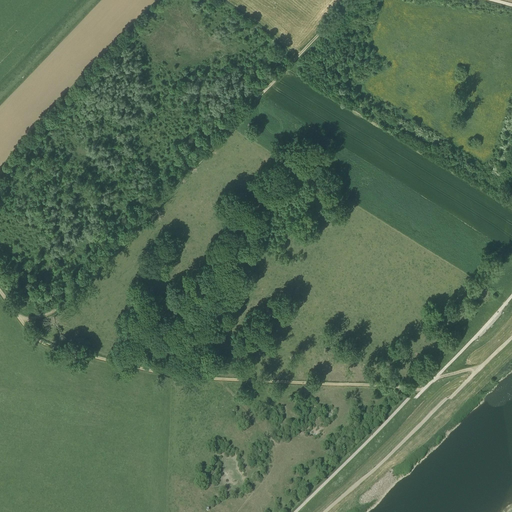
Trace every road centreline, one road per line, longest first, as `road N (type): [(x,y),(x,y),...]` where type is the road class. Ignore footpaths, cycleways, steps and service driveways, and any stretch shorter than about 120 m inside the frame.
road 1 (track): [(349,0),(89,275),(45,314),(21,319)]
road 2 (track): [(21,319),(54,346),(176,375),(422,385)]
road 3 (track): [(476,368),(326,511)]
